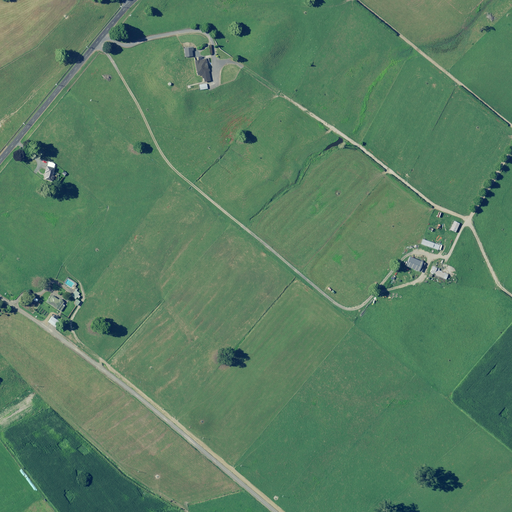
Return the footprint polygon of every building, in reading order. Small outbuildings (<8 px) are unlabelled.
[(193,56),(192,48),(185,48),(185,57),(193,56)] [(203,60),(202,57),(199,58),(199,60),(195,61),(198,75),(202,75),(203,79),(204,78),(204,82),(210,81),(207,59),(203,60)] [(56,164),(49,162),(47,166),(45,172),(46,173),(45,179),(53,182),(54,176),(52,176),(56,164)] [(460,224),(454,221),(450,230),(455,232),(460,224)] [(440,251),(443,245),(441,244),(440,245),(423,239),(421,244),(440,251)] [(426,263),(410,257),(406,266),(422,273),(426,263)] [(440,268),(433,266),(430,273),(446,279),(448,275),(439,271),(440,268)] [(80,293),(76,290),(72,296),(76,299),(77,297),(79,298),(80,296),(79,295),(80,293)] [(59,300),(51,295),(46,302),(61,312),(65,306),(63,304),(64,301),(60,298),(59,300)] [(52,316),(48,322),(53,325),(57,320),(55,318),(56,316),(54,315),(53,317),(52,316)]
